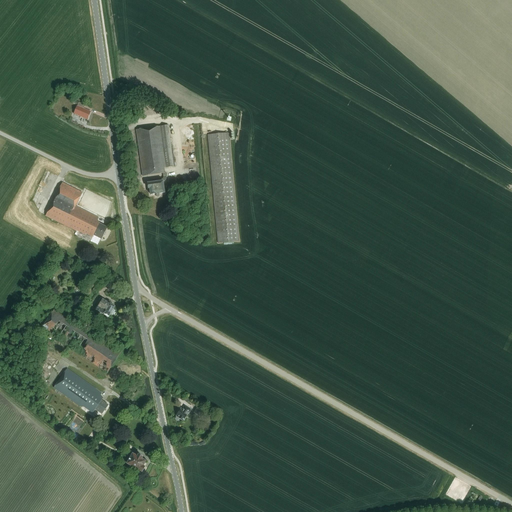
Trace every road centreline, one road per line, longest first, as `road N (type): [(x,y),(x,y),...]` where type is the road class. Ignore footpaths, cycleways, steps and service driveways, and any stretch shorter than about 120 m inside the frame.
road 1 (tertiary): [(511,503),(170,309)]
road 2 (tertiary): [(182,511),(143,325)]
road 3 (tertiary): [(118,174),(94,0)]
road 4 (unclassified): [(118,174),(80,172),(0,132)]
